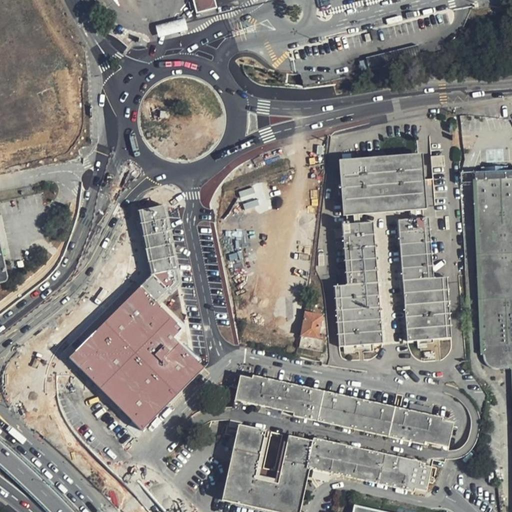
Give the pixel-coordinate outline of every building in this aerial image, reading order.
[(193,0),(197,12),(216,6),(214,0),(193,0)] [(156,27),(159,39),(176,34),(189,31),(185,20),(174,22),(169,23),(156,27)] [(365,57),(369,70),(420,57),(416,44),(365,57)] [(440,156),(431,156),(431,168),(441,167),(440,156)] [(418,157),(342,162),(346,215),(347,224),(341,225),(342,231),(335,231),(335,237),(342,236),(347,236),(351,283),(345,283),(334,284),(338,345),(341,356),(348,361),(371,359),(380,353),(382,344),(373,215),(396,213),(407,342),(409,349),(413,358),(421,363),(440,361),(447,356),(450,348),(449,338),(445,277),(431,278),(427,278),(423,232),(428,231),(427,219),(422,219),(422,210),(418,157)] [(259,184),(238,190),(243,209),(264,204),(259,184)] [(167,209),(143,213),(153,277),(142,287),(91,337),(70,358),(80,368),(78,370),(83,376),(89,382),(91,379),(141,431),(205,370),(175,338),(183,330),(159,304),(179,284),(167,209)] [(428,231),(423,232),(427,278),(431,278),(428,231)] [(351,283),(347,236),(342,236),(345,283),(351,283)] [(301,336),(320,339),(323,313),(304,311),(301,336)] [(456,418),(239,376),(230,427),(238,429),(224,504),(268,511),(301,511),(310,471),(428,494),(436,455),(448,458),(456,418)] [(388,511),(353,503),(351,511),(388,511)]
